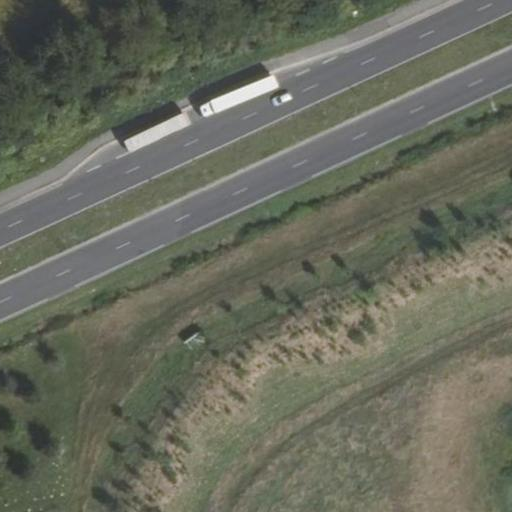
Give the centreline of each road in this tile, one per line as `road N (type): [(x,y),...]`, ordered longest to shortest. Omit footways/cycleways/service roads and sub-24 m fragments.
road 1 (primary): [(0,300),(511,66)]
road 2 (primary): [(500,0),(0,229)]
